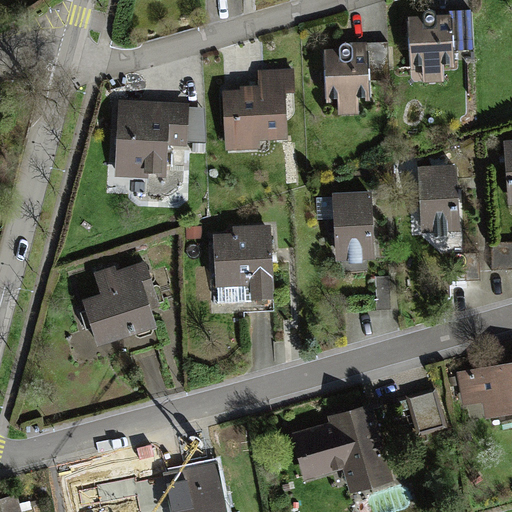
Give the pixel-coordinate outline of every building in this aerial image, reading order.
[(471,17),(424,16),(424,80),(471,80),(471,17)] [(380,45),(327,46),(328,116),(382,115),(380,45)] [(296,75),(239,76),(240,156),(297,156),(296,75)] [(180,104),(125,103),(123,181),(179,182),(180,104)] [(466,171),(425,174),(430,241),(471,238),(466,171)] [(385,200),(335,202),(338,275),(388,273),(385,200)] [(287,232),(226,235),(230,311),(291,307),(287,232)] [(155,268),(92,282),(108,353),(171,338),(155,268)] [(511,364),(488,368),(497,422),(511,419),(511,364)] [(376,418),(304,438),(317,481),(349,473),(355,496),(395,485),(376,418)] [(237,511),(228,468),(172,480),(179,511),(237,511)]
